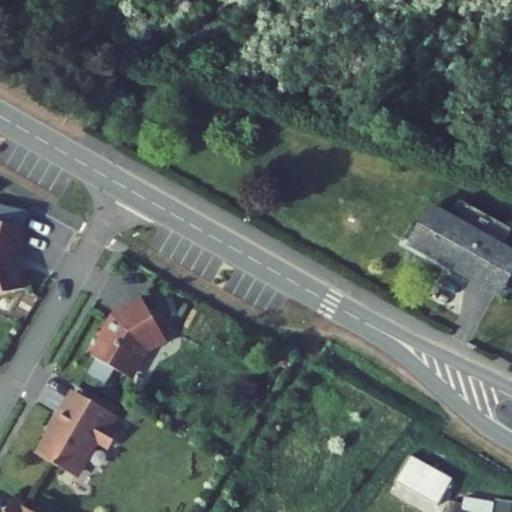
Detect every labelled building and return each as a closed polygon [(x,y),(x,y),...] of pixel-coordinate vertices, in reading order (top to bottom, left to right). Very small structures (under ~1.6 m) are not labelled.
[(439,203),(441,199),(438,197),(415,233),(418,235),(425,225),(439,203)] [(511,243),(441,199),(439,203),(511,248),(511,243)] [(511,248),(439,203),(425,225),(480,259),(477,264),(503,280),(511,267),(511,248)] [(18,256),(24,230),(0,223),(0,295),(24,290),(18,267),(17,268),(14,259),(15,255),(18,256)] [(480,259),(425,225),(418,235),(500,286),(503,280),(477,264),(480,259)] [(511,278),(511,267),(503,280),(500,286),(505,290),(511,278)] [(99,332),(87,353),(127,377),(144,348),(149,345),(155,348),(166,341),(164,337),(161,332),(170,327),(159,310),(150,315),(141,298),(116,312),(118,316),(114,318),(104,335),(99,332)] [(115,416),(75,393),(38,456),(72,476),(93,440),(109,449),(119,431),(109,426),(115,416)] [(438,504),(452,474),(408,454),(394,484),(438,504)] [(30,511),(12,501),(5,511),(30,511)]
